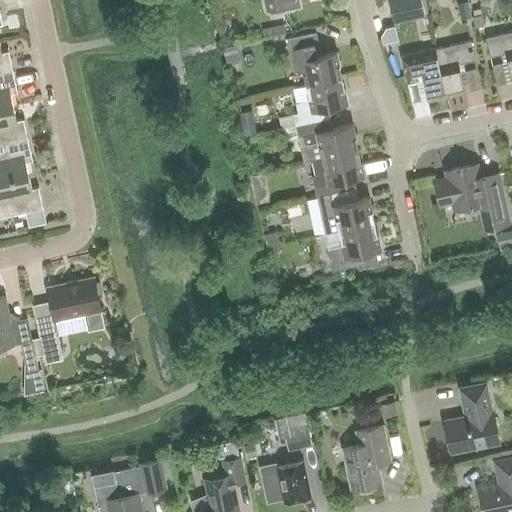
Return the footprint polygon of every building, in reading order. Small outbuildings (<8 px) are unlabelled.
[(264,0),(267,10),(291,5),(289,0),(264,0)] [(389,0),(394,22),(425,16),(421,0),(389,0)] [(457,3),(460,18),(471,16),(468,1),(457,3)] [(481,14),(473,16),(476,26),(484,25),(481,14)] [(262,38),(285,33),(284,25),(261,29),(262,38)] [(383,44),(398,41),(394,26),(385,28),(385,29),(381,36),(383,44)] [(511,82),(511,81),(511,31),(485,38),(490,57),(505,53),(511,82)] [(316,56),(314,45),(311,34),(287,39),(289,51),(294,72),(304,70),(307,85),(341,77),(336,52),(316,56)] [(435,49),(446,96),(465,92),(458,64),(474,60),(470,41),(435,49)] [(237,44),(223,47),(227,62),(241,59),(237,44)] [(1,53),(0,46),(0,74),(13,72),(8,51),(1,53)] [(446,96),(435,49),(401,56),(405,76),(421,72),(427,101),(446,96)] [(17,93),(13,72),(0,74),(0,110),(13,108),(10,94),(17,93)] [(307,85),(310,100),(296,103),(298,113),(293,114),(296,126),(325,119),(322,108),(347,103),(341,77),(307,85)] [(16,121),(13,108),(0,110),(0,146),(28,140),(23,119),(16,121)] [(239,112),(244,135),(256,132),(251,109),(239,112)] [(325,119),(296,126),(298,138),(303,137),(304,144),(299,145),(303,162),(312,160),(358,150),(352,125),(327,130),(325,119)] [(32,161),(28,140),(0,146),(0,181),(28,176),(25,162),(32,161)] [(312,176),(317,197),(341,192),(339,181),(363,175),(358,150),(312,160),(316,176),(312,176)] [(508,223),(501,193),(496,170),(479,173),(477,164),(445,171),(447,178),(434,181),(440,205),(453,202),(454,209),(485,203),(490,227),(508,223)] [(260,175),(251,177),(254,190),(263,189),(267,188),(264,174),(260,175)] [(28,176),(0,181),(0,218),(43,209),(38,187),(31,189),(28,176)] [(325,234),(339,231),(374,223),(368,198),(349,202),(346,190),(341,192),(317,197),(321,219),(325,234)] [(339,231),(342,245),(327,249),(332,271),(362,264),(360,252),(380,248),(374,223),(339,231)] [(511,229),(496,233),(499,247),(511,244),(511,229)] [(272,233),(264,235),(267,247),(275,245),(278,244),(276,233),(272,233)] [(93,278),(47,288),(54,320),(84,314),(87,329),(103,326),(100,310),(93,278)] [(0,346),(14,343),(4,297),(0,298),(0,346)] [(54,320),(37,324),(39,337),(43,356),(46,355),(47,360),(60,357),(59,352),(61,352),(58,336),(54,320)] [(32,339),(20,341),(26,373),(38,370),(32,339)] [(453,451),(499,442),(493,412),(491,412),(485,384),(460,388),(466,417),(447,421),(453,451)] [(281,417),(288,450),(313,445),(305,411),(281,417)] [(380,481),(376,463),(389,461),(382,426),(357,431),(360,446),(344,449),(352,487),(380,481)] [(235,439),(215,442),(218,457),(238,453),(235,439)] [(253,444),(245,445),(247,458),(255,457),(253,444)] [(235,511),(239,511),(234,484),(245,481),(240,457),(222,461),(225,475),(204,480),(208,499),(195,502),(196,511),(235,511)] [(483,511),(511,511),(511,457),(494,461),(499,485),(478,489),(483,511)] [(141,511),(137,494),(147,491),(148,493),(165,489),(159,460),(113,470),(113,469),(90,474),(97,505),(108,503),(110,511),(141,511)] [(268,501),(283,498),(284,502),(310,496),(302,461),(277,466),(278,470),(262,474),(268,501)]
